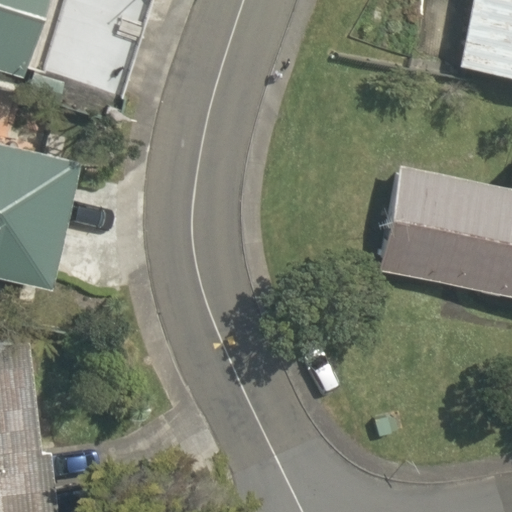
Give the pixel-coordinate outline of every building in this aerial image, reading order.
[(0,0),(0,74),(8,77),(31,0),(0,0)] [(511,0),(458,0),(446,64),(511,77),(511,0)] [(0,292),(48,300),(72,150),(0,138),(0,292)] [(511,151),(497,149),(494,172),(386,155),(368,272),(511,293),(511,151)] [(41,511),(31,330),(0,332),(0,511),(41,511)]
